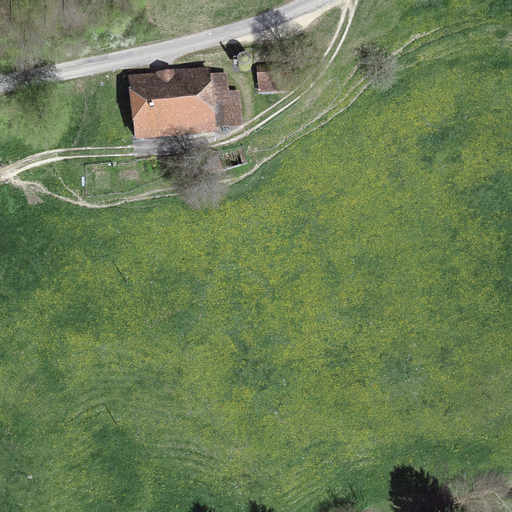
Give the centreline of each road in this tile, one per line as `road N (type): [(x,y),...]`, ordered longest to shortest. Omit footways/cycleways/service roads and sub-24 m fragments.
road 1 (track): [(0,172),(62,152),(226,138),(319,70),(352,0)]
road 2 (unclassified): [(314,0),(194,42),(0,84)]
